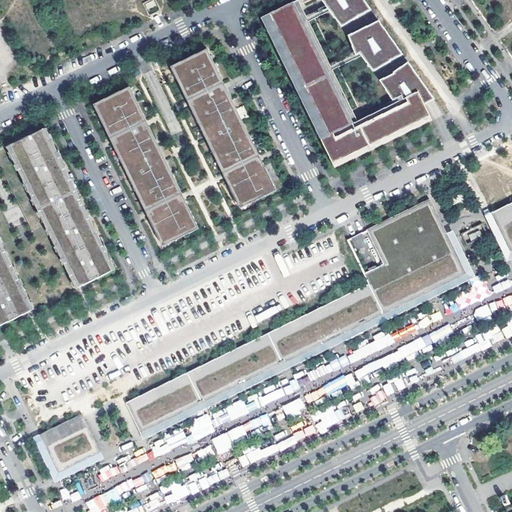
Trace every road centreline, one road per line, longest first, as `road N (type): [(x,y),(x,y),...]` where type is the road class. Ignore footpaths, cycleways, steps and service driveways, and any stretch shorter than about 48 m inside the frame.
road 1 (tertiary): [(511,357),(198,511)]
road 2 (residential): [(54,89),(156,299)]
road 3 (residential): [(224,5),(328,214)]
road 4 (residential): [(328,214),(511,123)]
road 5 (residential): [(156,299),(328,214)]
road 6 (residential): [(54,89),(224,5)]
road 7 (residential): [(0,377),(156,299)]
road 8 (tertiary): [(291,511),(442,438)]
road 9 (residential): [(511,109),(434,0)]
